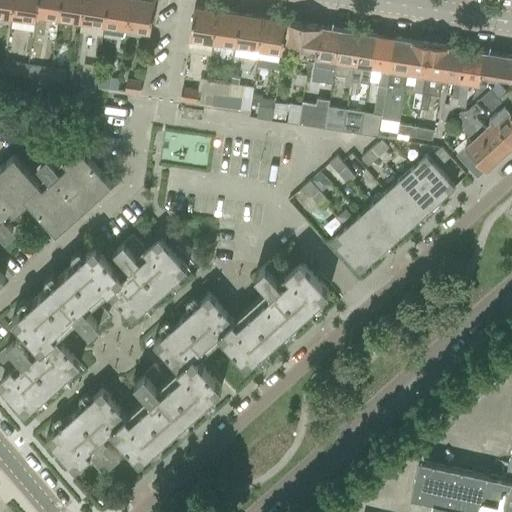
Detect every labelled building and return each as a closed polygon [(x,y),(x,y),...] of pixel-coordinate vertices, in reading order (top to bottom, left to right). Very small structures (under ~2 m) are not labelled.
[(0,0),(0,11),(13,14),(14,0),(0,0)] [(14,0),(13,14),(35,17),(37,0),(14,0)] [(37,12),(59,15),(61,0),(37,0),(35,17),(36,18),(37,12)] [(61,0),(59,15),(82,19),(84,0),(61,0)] [(84,0),(82,19),(79,33),(102,36),(105,22),(107,0),(84,0)] [(107,0),(105,22),(127,26),(131,0),(107,0)] [(156,0),(155,0),(131,0),(127,26),(151,30),(156,0)] [(210,54),(213,39),(217,9),(195,6),(188,51),(210,54)] [(213,39),(235,42),(240,13),(217,9),(213,39)] [(234,55),(256,59),(257,56),(258,46),(263,16),(240,13),(235,42),(234,55)] [(258,46),(257,56),(280,59),(283,41),(286,20),(263,16),(258,46)] [(286,20),(283,41),(307,45),(305,58),(315,59),(320,25),(287,20),(286,20)] [(315,59),(312,79),(332,82),(333,73),(340,28),(320,25),(315,59)] [(340,28),(333,73),(343,75),(345,75),(344,79),(343,84),(350,85),(351,80),(359,31),(340,28)] [(369,84),(372,67),(377,34),(359,31),(351,80),(350,85),(349,93),(357,94),(359,82),(369,84)] [(377,34),(372,67),(381,68),(378,85),(375,102),(374,112),(383,113),(385,103),(395,37),(377,34)] [(383,113),(383,117),(399,119),(404,85),(406,85),(408,72),(413,40),(395,37),(385,103),(383,113)] [(410,108),(420,109),(430,42),(413,40),(406,85),(414,86),(410,108)] [(447,45),(430,42),(420,109),(428,110),(430,92),(440,94),(443,78),(447,45)] [(447,45),(443,78),(451,79),(449,95),(457,97),(465,48),(447,45)] [(457,97),(456,104),(465,106),(466,97),(467,93),(468,82),(477,83),(478,83),(478,82),(480,82),(485,51),(465,48),(457,97)] [(511,54),(485,51),(480,82),(487,83),(488,77),(500,79),(501,75),(511,76),(511,54)] [(21,62),(5,60),(4,72),(19,74),(21,62)] [(51,67),(38,65),(36,77),(49,79),(51,67)] [(49,79),(64,81),(65,69),(51,67),(49,79)] [(81,84),(86,85),(95,86),(96,74),(82,72),(81,84)] [(295,79),(294,84),(303,85),(305,74),(296,73),(295,79)] [(95,86),(109,88),(111,76),(96,74),(95,86)] [(125,91),(141,93),(143,81),(127,79),(125,91)] [(498,81),(490,88),(511,112),(511,86),(507,91),(498,81)] [(477,83),(472,98),(472,99),(487,85),(487,83),(480,82),(478,82),(478,83),(477,83)] [(182,87),(180,99),(196,101),(197,90),(182,87)] [(511,112),(490,88),(481,97),(491,109),(495,106),(498,109),(489,116),(492,119),(511,141),(511,112)] [(252,91),(250,105),(259,107),(257,117),(272,119),(273,109),(275,98),(261,95),(261,93),(252,91)] [(212,104),(226,106),(227,94),(214,92),(212,104)] [(226,106),(240,108),(242,97),(227,94),(226,106)] [(444,105),(441,119),(449,120),(456,105),(456,104),(457,97),(449,95),(447,104),(445,103),(445,104),(444,105)] [(302,101),(299,123),(325,127),(328,105),(329,99),(317,98),(316,103),(302,101)] [(464,111),(461,112),(468,119),(478,110),(472,104),(464,111)] [(325,127),(343,130),(347,108),(328,105),(325,127)] [(343,130),(362,133),(365,111),(347,108),(343,130)] [(383,113),(365,111),(362,133),(380,136),(383,117),(383,113)] [(468,119),(461,112),(456,113),(452,122),(459,129),(461,126),(468,119)] [(474,114),(468,119),(500,155),(511,144),(511,141),(492,119),(484,126),(474,114)] [(465,144),(457,152),(464,160),(477,175),(500,155),(468,119),(461,126),(471,138),(464,144),(465,144)] [(399,124),(397,133),(416,136),(417,127),(399,124)] [(417,127),(416,136),(432,139),(434,130),(417,127)] [(382,138),(371,147),(378,155),(389,146),(382,138)] [(434,152),(443,162),(450,156),(441,145),(434,152)] [(378,155),(371,147),(361,157),(368,164),(378,155)] [(27,198),(28,200),(56,231),(111,181),(82,149),(27,198)] [(0,166),(0,216),(39,182),(14,153),(0,166)] [(426,153),(345,225),(331,238),(360,271),(455,186),(426,153)] [(337,155),(333,159),(351,179),(356,176),(337,155)] [(39,167),(46,174),(56,165),(49,158),(39,167)] [(351,179),(333,159),(329,162),(348,183),(351,179)] [(310,179),(306,183),(325,204),(329,200),(310,179)] [(325,204),(306,183),(303,186),(321,207),(325,204)] [(7,219),(0,225),(0,231),(3,235),(14,226),(7,219)] [(114,250),(126,264),(145,247),(133,233),(114,250)] [(107,288),(108,290),(132,316),(188,267),(163,239),(123,274),(107,288)] [(17,313),(12,317),(36,343),(37,345),(40,348),(54,335),(55,335),(52,331),(73,313),(104,285),(107,288),(123,274),(120,271),(119,270),(95,243),(17,313)] [(274,256),(254,273),(255,274),(267,287),(286,270),(274,257),(275,257),(274,256)] [(222,336),(223,337),(247,363),(329,290),(304,262),(222,336)] [(154,340),(178,367),(179,368),(234,319),(209,290),(154,340)] [(96,300),(77,317),(89,331),(108,314),(96,300)] [(11,367),(0,376),(0,384),(25,412),(81,362),(56,336),(55,335),(54,335),(40,348),(14,371),(11,367)] [(0,351),(0,356),(9,367),(29,350),(16,337),(0,351)] [(115,431),(116,432),(140,459),(222,385),(197,358),(115,431)] [(134,381),(147,395),(166,378),(153,364),(134,381)] [(102,387),(46,436),(71,464),(75,468),(89,456),(89,455),(86,451),(127,414),(126,413),(102,387)] [(108,439),(89,456),(101,470),(120,453),(108,439)] [(511,511),(511,443),(505,477),(418,458),(410,495),(433,500),(430,511),(511,511)]
